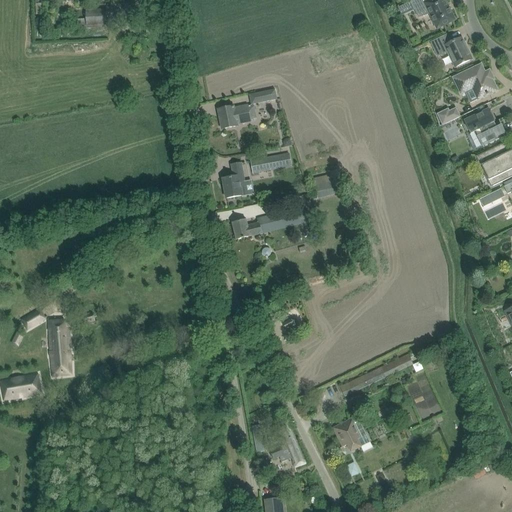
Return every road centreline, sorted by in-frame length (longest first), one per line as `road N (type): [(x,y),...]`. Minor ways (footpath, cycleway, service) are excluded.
road 1 (unclassified): [(226,289),(165,0)]
road 2 (unclassified): [(339,511),(226,289)]
road 3 (unclassified): [(248,511),(226,289)]
